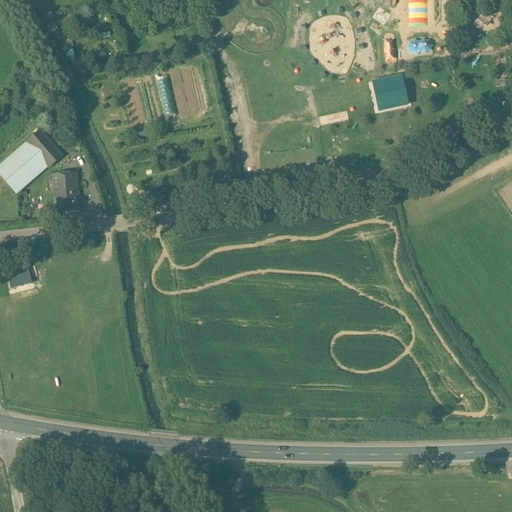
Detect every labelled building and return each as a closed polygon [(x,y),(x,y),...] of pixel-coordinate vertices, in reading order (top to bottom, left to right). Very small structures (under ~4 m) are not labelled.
[(429,39),(408,43),(409,55),(431,52),(429,39)] [(498,73),(508,74),(508,67),(511,67),(511,56),(511,39),(499,40),(498,73)] [(384,61),(393,61),(394,42),(385,42),(384,61)] [(494,81),(495,88),(511,85),(511,82),(511,79),(494,81)] [(61,158),(39,133),(0,167),(0,175),(16,195),(46,168),(48,169),(61,158)] [(77,174),(52,176),(54,214),(79,213),(77,174)] [(10,284),(29,283),(28,269),(9,270),(10,284)]
